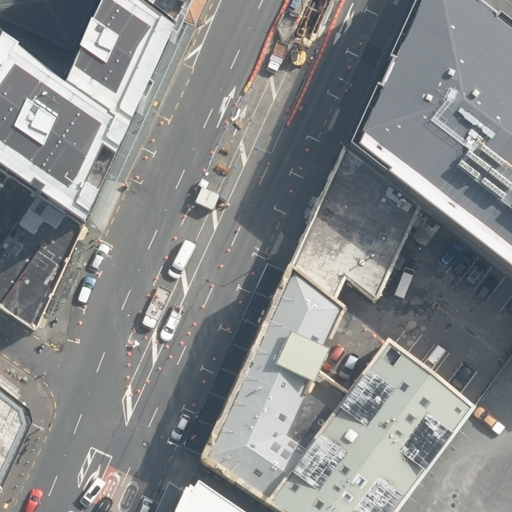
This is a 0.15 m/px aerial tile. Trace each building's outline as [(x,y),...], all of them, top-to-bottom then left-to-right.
[(183,17),(157,0),(95,0),(62,72),(0,29),(0,155),(86,214),(94,219),(183,17)] [(85,0),(0,0),(0,12),(62,50),(85,0)] [(511,32),(470,0),(412,0),(383,72),(386,73),(374,99),(371,97),(344,157),(417,214),(511,286),(511,32)] [(86,214),(0,155),(0,305),(33,327),(86,214)] [(375,308),(417,214),(344,157),(294,261),(288,275),(334,306),(339,294),(344,284),(375,308)] [(334,306),(288,275),(285,272),(197,468),(261,511),(399,511),(471,414),(386,345),(345,399),(317,377),(325,360),(322,359),(344,313),(334,306)] [(0,476),(23,426),(17,408),(0,395),(0,476)] [(210,511),(181,492),(177,499),(172,497),(171,499),(169,498),(162,511),(210,511)]
